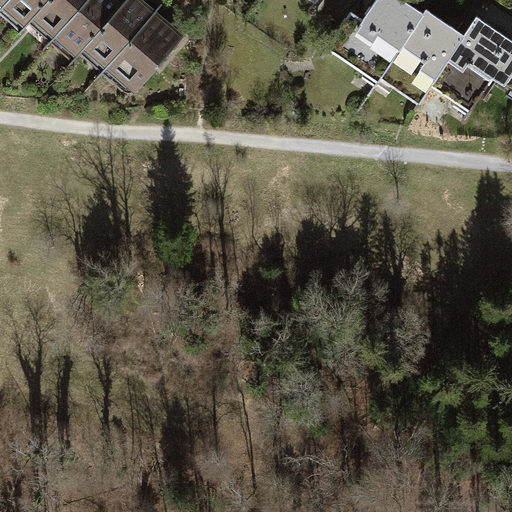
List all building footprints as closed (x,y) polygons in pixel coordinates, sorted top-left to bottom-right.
[(8,0),(4,6),(28,26),(35,17),(49,0),(8,0)] [(49,0),(35,17),(58,36),(88,0),(49,0)] [(125,2),(123,0),(88,0),(58,36),(80,55),(88,46),(125,2)] [(88,46),(108,63),(154,10),(141,0),(126,0),(125,2),(88,46)] [(403,0),(375,0),(362,21),(400,46),(404,40),(422,12),(403,0)] [(442,65),(452,50),(463,34),(425,8),(422,12),(404,40),(442,65)] [(108,63),(132,84),(153,60),(158,64),(183,35),(154,10),(108,63)] [(381,75),(400,46),(362,21),(349,13),(327,46),(378,79),(381,75)] [(463,34),(452,50),(492,76),(505,85),(511,73),(511,39),(475,16),(463,34)] [(381,75),(419,100),(431,82),(442,65),(404,40),(400,46),(381,75)] [(471,108),(492,76),(452,50),(442,65),(431,82),(471,108)]
